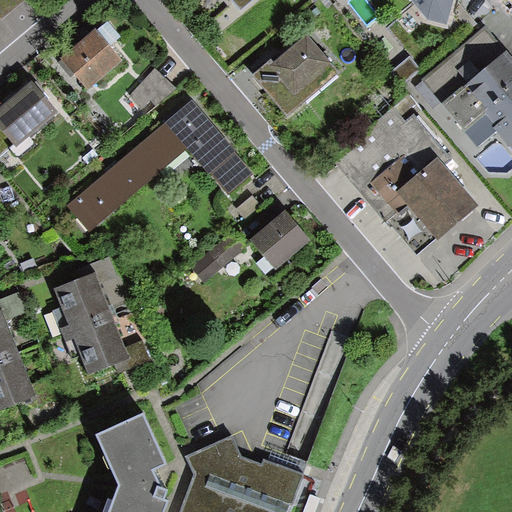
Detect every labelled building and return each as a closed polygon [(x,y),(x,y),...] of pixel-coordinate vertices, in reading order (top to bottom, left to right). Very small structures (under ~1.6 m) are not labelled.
[(230,0),(242,13),(257,0),(230,0)] [(453,0),(412,0),(427,18),(448,23),(453,0)] [(128,68),(137,62),(111,26),(102,32),(128,68)] [(511,150),(511,59),(483,27),(425,80),(479,145),(495,130),(511,150)] [(95,29),(61,58),(86,88),(120,59),(95,29)] [(308,31),(254,74),(289,116),(342,73),(308,31)] [(175,89),(157,69),(132,91),(150,111),(175,89)] [(59,114),(31,79),(0,103),(0,130),(14,149),(59,114)] [(252,173),(193,101),(66,205),(89,232),(186,152),(223,196),(252,173)] [(332,162),(416,256),(479,202),(445,165),(452,159),(414,116),(407,123),(395,108),(332,162)] [(285,209),(249,240),(274,269),(310,239),(285,209)] [(229,229),(190,266),(206,283),(245,245),(229,229)] [(93,278),(46,295),(77,380),(124,363),(93,278)] [(13,326),(28,325),(27,308),(11,309),(13,326)] [(0,323),(0,412),(30,401),(0,323)] [(104,511),(161,511),(163,507),(146,471),(161,464),(138,416),(93,436),(115,486),(104,511)] [(239,462),(230,439),(184,462),(191,481),(181,511),(281,511),(294,474),(239,462)]
